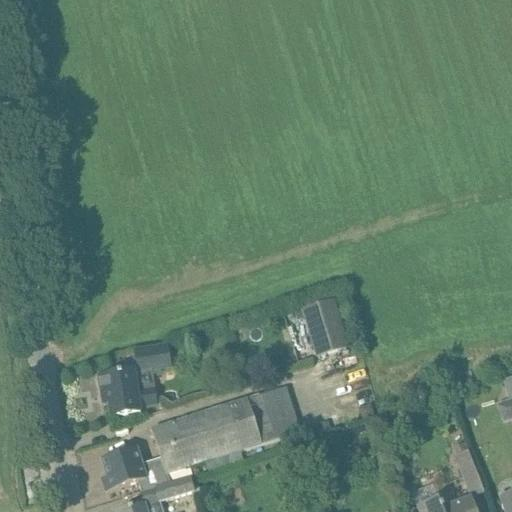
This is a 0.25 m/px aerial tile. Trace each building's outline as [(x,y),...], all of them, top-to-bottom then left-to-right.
[(303,314),(317,360),(348,350),(334,304),(303,314)] [(139,373),(171,368),(167,348),(136,353),(139,373)] [(112,419),(140,414),(139,408),(156,406),(154,391),(137,394),(134,374),(99,379),(102,396),(108,395),(112,419)] [(167,478),(300,436),(286,390),(152,432),(162,461),(167,478)] [(370,407),(363,410),(361,415),(363,422),(374,419),(370,407)] [(300,431),(304,442),(318,438),(314,427),(300,431)] [(141,494),(141,496),(170,487),(169,485),(167,478),(162,461),(161,461),(142,467),(137,451),(101,462),(107,481),(102,482),(105,495),(138,485),(141,494)] [(316,489),(335,482),(328,463),(320,466),(315,451),(306,455),(311,469),(309,470),(316,489)] [(468,453),(456,458),(468,490),(481,485),(468,453)] [(145,508),(129,511),(162,511),(161,505),(194,494),(190,481),(170,487),(141,496),(145,508)] [(511,511),(511,494),(502,499),(507,511),(511,511)] [(476,511),(472,499),(442,511),(439,501),(417,510),(418,511),(476,511)]
